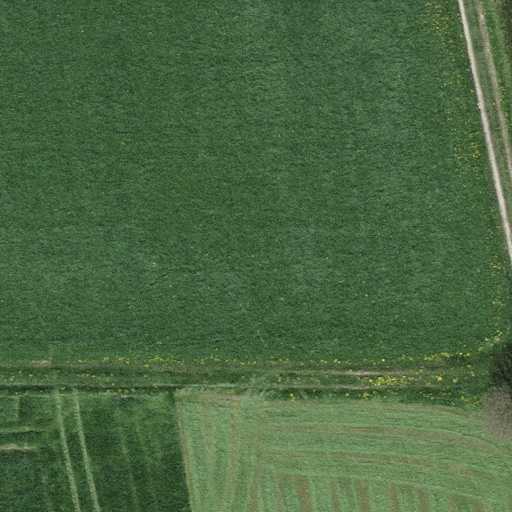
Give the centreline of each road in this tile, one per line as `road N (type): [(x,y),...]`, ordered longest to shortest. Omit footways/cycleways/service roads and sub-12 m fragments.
road 1 (track): [(511,371),(0,372)]
road 2 (track): [(468,0),(511,214)]
